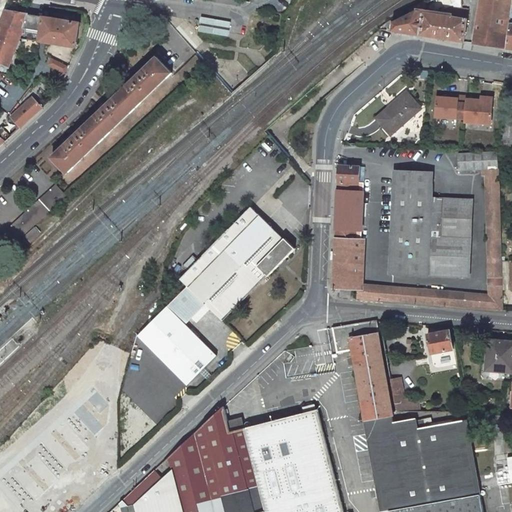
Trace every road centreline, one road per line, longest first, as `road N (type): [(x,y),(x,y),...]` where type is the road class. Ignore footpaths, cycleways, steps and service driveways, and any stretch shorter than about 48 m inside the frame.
road 1 (tertiary): [(318,304),(324,157),(341,102),(411,50),(511,67)]
road 2 (tertiary): [(90,511),(318,304)]
road 3 (unknown): [(364,511),(318,304)]
road 4 (tertiary): [(114,4),(70,96),(0,162)]
road 5 (unclassified): [(511,322),(318,304)]
road 6 (residential): [(114,4),(240,19)]
